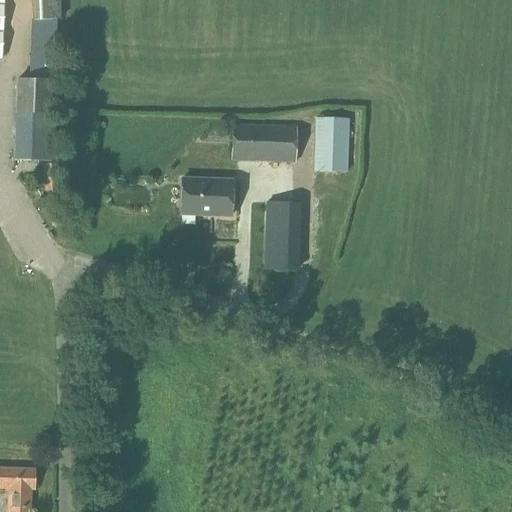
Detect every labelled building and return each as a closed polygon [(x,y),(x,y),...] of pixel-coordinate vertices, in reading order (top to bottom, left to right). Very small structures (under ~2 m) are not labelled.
[(51,80),(55,81),(57,20),(61,21),(61,0),(33,0),(33,20),(31,20),(29,80),(17,79),(14,161),(48,163),(49,115),(50,115),(51,80)] [(349,120),(316,119),(314,172),(348,172),(349,120)] [(297,127),(232,125),(231,162),(296,164),(297,127)] [(58,190),(57,163),(41,163),(42,190),(58,190)] [(183,179),(181,215),(231,217),(232,181),(183,179)] [(264,269),(294,271),(296,203),(266,203),(264,269)] [(330,254),(334,229),(323,228),(319,253),(330,254)] [(0,468),(0,488),(8,489),(7,511),(30,511),(31,490),(35,490),(35,470),(0,468)]
